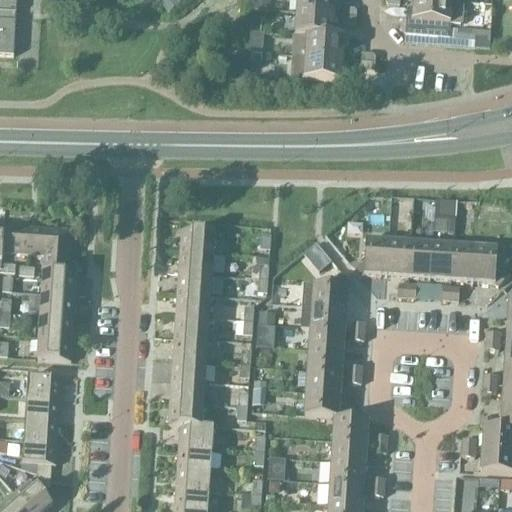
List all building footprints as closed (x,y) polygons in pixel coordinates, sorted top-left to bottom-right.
[(0,0),(0,56),(14,58),(17,0),(0,0)] [(173,0),(158,0),(156,2),(168,15),(179,6),(173,0)] [(252,0),(252,12),(267,13),(267,0),(252,0)] [(296,0),(296,16),(334,18),(335,8),(335,0),(296,0)] [(400,1),(385,0),(385,4),(388,7),(399,8),(400,1)] [(451,5),(414,2),(413,14),(407,14),(405,40),(438,42),(449,43),(450,29),(460,30),(463,27),(465,6),(451,5)] [(342,10),(342,19),(356,20),(356,13),(354,11),(342,10)] [(296,16),(294,38),(332,41),(334,18),(296,16)] [(251,19),(250,35),(261,36),(262,19),(251,18),(251,19)] [(249,46),(248,56),(252,56),(262,57),(264,36),(261,36),(250,35),(249,42),(249,46)] [(293,60),(304,61),(342,63),(344,42),(332,41),(294,38),(293,60)] [(227,55),(226,82),(246,83),(247,79),(248,57),(227,55)] [(360,56),(360,64),(375,65),(375,60),(372,57),(360,56)] [(342,63),(304,61),(293,60),(291,83),(303,83),(341,86),(342,63)] [(375,65),(360,64),(360,69),(363,72),(374,73),(375,65)] [(415,203),(414,210),(426,211),(425,222),(435,223),(435,219),(436,204),(415,203)] [(436,204),(435,219),(457,220),(458,206),(453,205),(436,204)] [(48,234),(5,231),(3,257),(4,257),(46,260),(47,260),(48,234)] [(73,236),(48,234),(47,260),(46,260),(45,277),(70,279),(71,278),(73,236)] [(182,235),(181,257),(214,259),(215,237),(182,235)] [(263,240),(262,254),(271,254),(271,247),(272,240),(263,240)] [(365,278),(388,279),(390,245),(366,244),(365,267),(355,267),(352,269),(361,281),(365,278)] [(388,279),(409,281),(411,247),(390,245),(388,279)] [(409,281),(431,282),(433,248),(411,247),(409,281)] [(431,282),(452,284),(455,250),(433,248),(431,282)] [(452,284),(474,285),(476,251),(455,250),(452,284)] [(476,251),(474,285),(496,287),(499,290),(511,279),(508,276),(497,276),(498,253),(476,251)] [(181,257),(179,278),(213,281),(214,259),(181,257)] [(1,278),(15,279),(15,270),(1,269),(1,278)] [(261,270),(260,285),(269,285),(270,270),(261,270)] [(20,273),(20,281),(34,282),(35,274),(20,273)] [(77,279),(71,278),(70,279),(45,277),(43,299),(76,301),(77,279)] [(303,288),(301,311),(314,311),(348,314),(349,291),(349,290),(352,288),(342,277),(339,280),(338,291),(315,289),(303,288)] [(179,278),(178,300),(211,303),(213,281),(179,278)] [(4,283),(3,297),(12,298),(13,284),(4,283)] [(269,285),(260,285),(259,297),(268,297),(269,285)] [(399,301),(408,301),(409,289),(400,289),(399,301)] [(409,289),(408,301),(417,302),(418,290),(409,289)] [(442,303),(451,304),(452,292),(443,292),(442,303)] [(452,292),(451,304),(460,304),(461,293),(452,292)] [(74,323),(76,301),(43,299),(42,321),(74,323)] [(178,300),(176,322),(210,324),(211,303),(178,300)] [(2,306),(2,319),(11,319),(11,318),(12,306),(2,306)] [(12,306),(11,318),(25,319),(26,307),(12,306)] [(301,311),(300,332),(312,333),(346,335),(348,314),(314,311),(301,311)] [(245,312),(244,327),(253,327),(254,312),(245,312)] [(259,315),(258,329),(274,330),(275,316),(259,315)] [(11,319),(2,319),(1,333),(10,333),(11,319)] [(73,345),(74,323),(42,321),(40,343),(73,345)] [(176,322),(175,343),(208,345),(210,324),(176,322)] [(253,327),(244,327),(244,338),(253,338),(253,327)] [(353,327),(353,335),(365,336),(366,328),(353,327)] [(312,333),(310,355),(345,357),(346,335),(312,333)] [(365,336),(353,335),(352,344),(365,345),(365,336)] [(488,336),(488,345),(500,345),(500,337),(488,336)] [(256,340),(255,351),(273,352),(273,341),(256,340)] [(72,367),(73,345),(40,343),(39,365),(72,367)] [(175,343),(174,365),(207,367),(208,345),(175,343)] [(500,345),(488,345),(487,354),(499,355),(500,345)] [(0,348),(0,362),(8,363),(9,349),(0,348)] [(242,355),(242,369),(251,370),(251,356),(242,355)] [(310,355),(309,377),(343,379),(345,357),(310,355)] [(174,365),(172,387),(205,389),(207,367),(174,365)] [(251,370),(242,369),(241,383),(250,383),(251,370)] [(350,369),(350,378),(362,379),(363,370),(350,369)] [(309,377),(307,399),(342,401),(343,379),(309,377)] [(362,379),(350,378),(349,387),(362,388),(362,379)] [(485,380),(485,389),(496,389),(497,380),(485,380)] [(29,381),(27,403),(61,406),(62,383),(29,381)] [(255,384),(254,393),(265,394),(266,394),(267,385),(255,384)] [(172,387),(171,408),(204,410),(205,389),(172,387)] [(496,389),(485,389),(484,397),(496,398),(496,389)] [(503,411),(511,411),(511,389),(505,389),(503,411)] [(252,393),(251,409),(264,410),(265,394),(254,393),(252,393)] [(240,398),(239,412),(248,413),(249,399),(240,398)] [(306,421),(335,423),(340,423),(342,401),(307,399),(306,421)] [(27,403),(26,425),(59,427),(61,406),(27,403)] [(170,431),(181,431),(182,431),(203,432),(203,431),(204,410),(171,408),(170,431)] [(502,433),(511,433),(511,411),(503,411),(502,433)] [(248,413),(239,412),(238,426),(247,426),(248,413)] [(347,424),(360,425),(360,415),(348,415),(347,424)] [(482,432),(485,432),(494,433),(495,423),(482,422),(482,432)] [(335,423),(334,446),(368,448),(370,425),(360,425),(347,424),(340,423),(335,423)] [(26,425),(25,446),(58,449),(59,427),(26,425)] [(181,431),(180,452),(213,454),(215,432),(203,431),(203,432),(182,431),(181,431)] [(485,432),(484,454),(511,455),(511,433),(502,433),(494,433),(485,432)] [(377,440),(376,448),(388,449),(389,440),(377,440)] [(258,444),(257,458),(265,458),(266,444),(258,444)] [(464,444),(463,452),(475,453),(476,444),(464,444)] [(38,470),(38,480),(51,486),(52,471),(57,471),(58,449),(25,446),(23,469),(38,470)] [(334,446),(333,467),(367,469),(368,448),(334,446)] [(388,449),(376,448),(376,457),(388,458),(388,449)] [(180,452),(179,474),(212,476),(213,454),(180,452)] [(475,453),(463,452),(463,461),(475,462),(475,453)] [(511,455),(484,454),(482,476),(511,477),(511,455)] [(265,458),(257,458),(256,472),(264,472),(265,458)] [(285,485),(286,464),(270,463),(268,484),(285,485)] [(333,467),(331,489),(366,491),(367,469),(333,467)] [(179,474),(177,496),(211,498),(212,476),(179,474)] [(32,484),(15,499),(25,511),(50,511),(53,509),(41,495),(51,486),(38,480),(33,484),(32,484)] [(374,483),(374,492),(386,492),(386,484),(374,483)] [(511,494),(511,484),(500,483),(500,494),(511,494)] [(268,485),(268,496),(279,497),(280,486),(268,485)] [(255,487),(254,501),(263,501),(264,488),(255,487)] [(331,489),(330,511),(350,511),(364,511),(366,491),(331,489)] [(386,492),(374,492),(373,500),(385,501),(386,492)] [(177,496),(176,511),(209,511),(211,498),(177,496)] [(25,511),(15,499),(0,511),(25,511)] [(261,511),(263,501),(254,501),(253,511),(261,511)]
